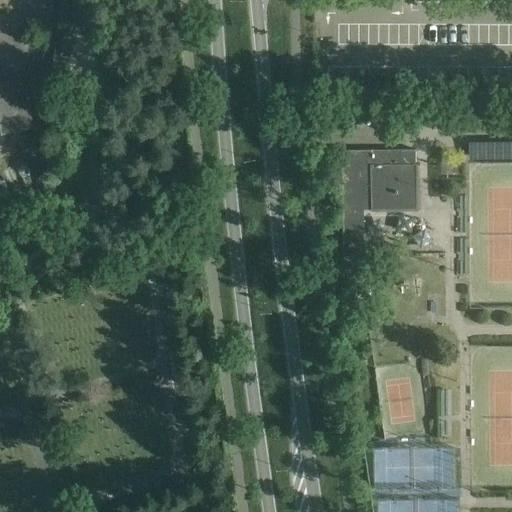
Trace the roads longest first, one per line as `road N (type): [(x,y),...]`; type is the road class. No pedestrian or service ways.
road 1 (tertiary): [(211,0),(224,166),(272,511)]
road 2 (tertiary): [(316,511),(273,215),(257,0)]
